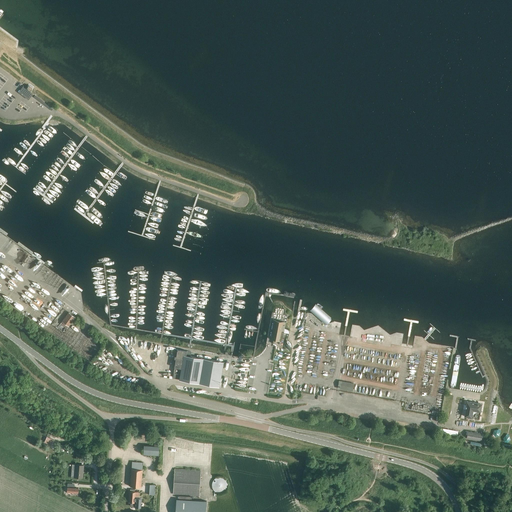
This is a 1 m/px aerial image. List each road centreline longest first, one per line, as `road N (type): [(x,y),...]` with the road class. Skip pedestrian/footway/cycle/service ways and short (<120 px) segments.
road 1 (secondary): [(457,511),(445,484),(415,466),(247,424)]
road 2 (secondary): [(218,418),(109,398),(21,344)]
